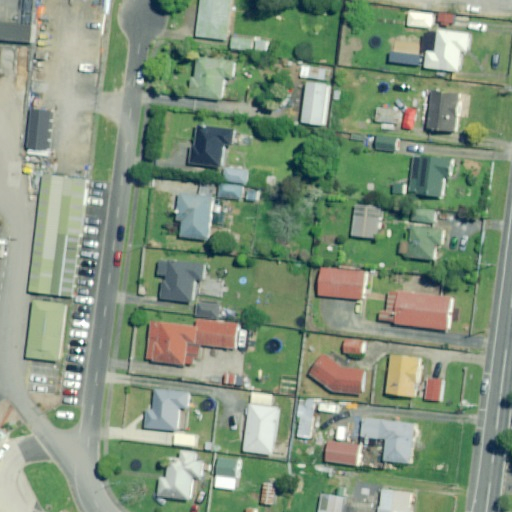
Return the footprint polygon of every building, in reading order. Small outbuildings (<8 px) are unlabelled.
[(236,0),(203,0),(200,36),(232,40),(236,0)] [(471,53),(473,34),(465,33),(466,26),(468,14),(433,11),(433,14),(412,12),(410,27),(431,30),(431,35),(437,36),(439,36),(439,44),(432,44),(431,52),(430,57),(415,55),(413,66),(461,71),(463,52),(471,53)] [(26,28),(0,24),(0,44),(23,47),(26,28)] [(254,40),(234,39),(234,49),(254,50),(254,40)] [(269,40),(259,40),(258,51),(269,51),(269,40)] [(240,64),(199,57),(192,96),(225,102),(229,78),(237,80),(240,64)] [(333,69),(304,66),(303,77),(331,81),(333,69)] [(332,86),(311,83),(305,122),(326,125),(332,86)] [(465,95),(436,91),(432,129),(461,133),(465,95)] [(404,111),(380,108),(379,121),(402,124),(404,111)] [(55,112),(34,110),(31,149),(52,150),(55,112)] [(177,118),(163,116),(160,142),(174,144),(177,118)] [(230,130),(201,127),(199,145),(195,145),(193,164),(226,168),(230,130)] [(402,137),(374,135),(373,148),(401,150),(402,137)] [(458,161),(417,157),(413,193),(446,197),(448,176),(456,177),(458,161)] [(274,169),(260,167),(258,178),(273,180),(274,169)] [(301,175),(281,169),(278,178),(298,185),(301,175)] [(249,171),(227,170),(226,182),(249,183),(249,171)] [(23,296),(66,301),(80,183),(37,178),(23,296)] [(407,183),(395,181),(393,195),(405,197),(407,183)] [(246,187),(223,184),(221,198),(245,201),(246,187)] [(263,192),(252,189),(249,199),(261,202),(263,192)] [(217,198),(184,194),(184,199),(171,197),(169,217),(186,219),(184,237),(213,240),(217,198)] [(385,208),(359,204),(355,236),(381,239),(385,208)] [(415,220),(438,223),(440,214),(440,211),(417,208),(415,220)] [(449,249),(452,227),(436,224),(435,229),(416,226),(413,245),(405,244),(404,256),(437,261),(440,247),(449,249)] [(416,263),(399,260),(397,271),(414,274),(416,263)] [(209,265),(163,261),(162,276),(167,276),(165,300),(197,302),(199,279),(208,280),(209,265)] [(369,273),(325,269),(322,296),(367,300),(369,273)] [(457,299),(393,292),(391,312),(384,311),(383,322),(454,330),(457,299)] [(159,295),(150,294),(148,306),(158,307),(159,295)] [(223,305),(200,303),(198,316),(221,319),(223,305)] [(61,308),(29,304),(22,363),(54,367),(61,308)] [(243,325),(201,320),(200,327),(154,322),(150,361),(199,366),(201,345),(240,349),(243,325)] [(367,341),(348,340),(347,353),(366,355),(367,341)] [(349,369),(327,354),(313,374),(332,391),(369,395),(372,372),(349,369)] [(426,358),(395,355),(391,393),(422,397),(426,358)] [(241,375),(229,373),(227,383),(239,385),(241,375)] [(455,383),(431,380),(429,399),(444,401),(445,394),(453,395),(455,383)] [(193,394),(158,391),(156,411),(150,410),(148,428),(181,431),(183,408),(192,408),(193,394)] [(275,396),(255,393),(247,451),(276,455),(283,408),(274,407),(275,396)] [(319,401),(302,398),(299,417),(303,417),(300,436),(312,439),(319,401)] [(419,424),(365,420),(364,437),(390,439),(388,461),(416,464),(419,424)] [(198,435),(178,434),(177,445),(198,446),(198,435)] [(364,445),(332,441),(329,462),(361,466),(364,445)] [(199,453),(184,451),(182,463),(172,462),(169,480),(161,479),(159,496),(193,501),(197,477),(205,479),(207,461),(198,460),(199,453)] [(243,459),(221,457),(218,488),(240,490),(243,459)] [(279,484),(266,483),(264,503),(276,505),(279,484)] [(413,511),(416,493),(387,490),(383,511),(413,511)] [(345,511),(348,498),(333,495),(330,511),(345,511)]
